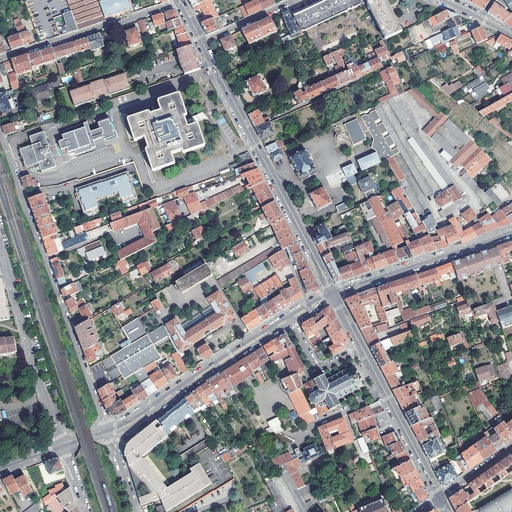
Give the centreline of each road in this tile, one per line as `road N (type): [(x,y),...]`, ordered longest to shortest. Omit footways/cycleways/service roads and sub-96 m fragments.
road 1 (residential): [(108,432),(0,133)]
road 2 (secondary): [(202,42),(333,294)]
road 3 (residential): [(3,261),(63,447)]
road 4 (secondary): [(128,424),(289,318)]
road 5 (residential): [(0,58),(181,2)]
road 6 (secondary): [(511,232),(333,294)]
road 7 (secondary): [(364,353),(439,497)]
